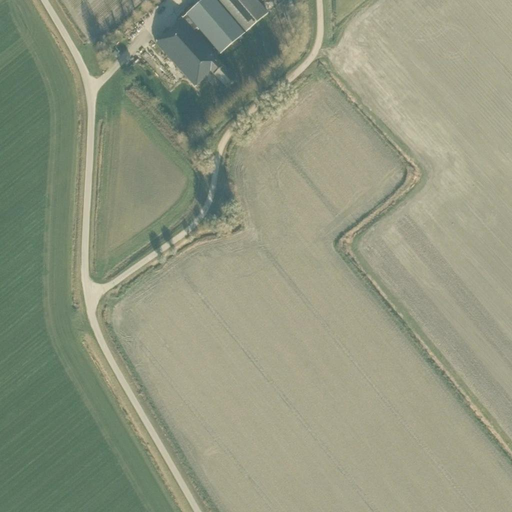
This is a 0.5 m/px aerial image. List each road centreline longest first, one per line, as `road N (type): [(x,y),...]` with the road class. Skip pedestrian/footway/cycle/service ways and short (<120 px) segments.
road 1 (unclassified): [(88,302),(202,216),(224,139),(314,54),(320,0)]
road 2 (unclassified): [(88,302),(91,95),(44,0)]
road 3 (unclassified): [(197,511),(105,351),(88,302)]
